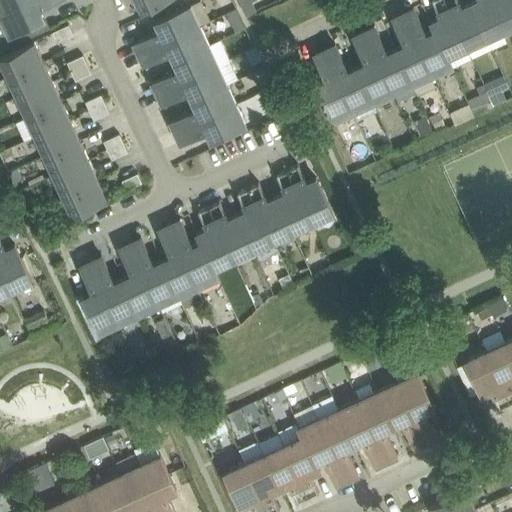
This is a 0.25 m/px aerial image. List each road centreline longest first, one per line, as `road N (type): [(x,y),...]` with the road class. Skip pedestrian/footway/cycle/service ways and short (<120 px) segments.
road 1 (residential): [(177,197),(106,47),(102,0)]
road 2 (residential): [(44,258),(177,197)]
road 3 (residential): [(177,197),(286,144)]
